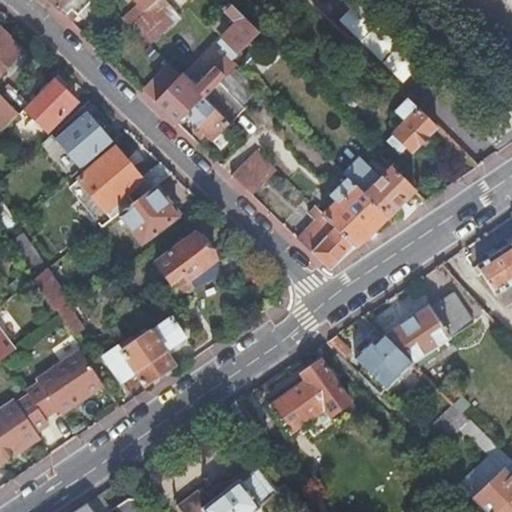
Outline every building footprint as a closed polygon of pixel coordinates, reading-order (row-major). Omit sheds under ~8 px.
[(44,0),(59,14),(60,15),(61,14),(66,9),(71,13),(77,19),(93,3),(89,0),(44,0)] [(159,0),(132,0),(138,5),(122,21),(129,28),(159,0)] [(160,0),(159,0),(129,28),(148,47),(178,20),(166,7),(160,0)] [(332,0),(310,0),(321,11),(332,0)] [(418,65),(355,3),(337,21),(400,83),(418,65)] [(66,9),(61,14),(66,18),(71,13),(66,9)] [(238,57),(258,37),(231,10),(226,15),(236,26),(222,41),(238,57)] [(0,74),(20,52),(0,33),(0,74)] [(244,64),(260,77),(278,55),(262,42),(244,64)] [(230,65),(228,62),(223,62),(194,92),(180,78),(154,105),(175,126),(185,118),(203,102),(235,70),(230,65)] [(165,65),(141,91),(152,100),(175,74),(165,65)] [(241,109),(257,93),(235,70),(203,102),(227,125),(230,127),(245,113),(241,109)] [(76,104),(52,81),(23,110),(32,118),(25,126),(30,131),(38,124),(46,132),(76,104)] [(0,99),(0,133),(17,116),(0,99)] [(210,142),(227,125),(203,102),(185,118),(210,142)] [(412,157),(438,131),(409,102),(395,116),(397,118),(405,126),(397,134),(387,143),(401,157),(407,151),(412,157)] [(79,172),(111,144),(86,114),(54,141),(79,172)] [(389,127),(397,134),(405,126),(397,118),(389,127)] [(511,127),(489,143),(497,156),(511,145),(511,127)] [(171,175),(159,164),(138,178),(114,150),(77,181),(110,221),(118,215),(131,205),(156,186),(171,175)] [(251,198),(276,173),(255,153),(230,178),(251,198)] [(386,221),(414,193),(393,171),(381,182),(358,159),(341,176),(346,182),(354,189),(355,189),(386,221)] [(351,249),(354,252),(386,221),(355,189),(354,189),(346,182),(329,198),(337,207),(324,219),(323,220),(351,249)] [(156,186),(131,205),(118,215),(141,245),(176,218),(167,206),(169,205),(156,186)] [(0,210),(0,228),(5,236),(13,229),(0,210)] [(315,260),(338,262),(351,249),(323,220),(324,219),(316,211),(315,212),(308,218),(315,225),(298,244),(315,260)] [(21,234),(11,244),(16,251),(35,277),(35,278),(43,271),(46,270),(21,234)] [(190,282),(216,262),(194,236),(156,264),(172,285),(184,275),(190,282)] [(511,244),(477,267),(496,295),(511,285),(511,244)] [(35,278),(35,277),(33,279),(57,315),(67,308),(43,271),(35,278)] [(504,308),(511,302),(511,285),(496,295),(504,308)] [(429,308),(382,339),(410,366),(472,325),(453,295),(429,310),(429,308)] [(67,308),(57,315),(72,338),(82,331),(67,308)] [(186,339),(172,319),(121,353),(145,389),(176,368),(165,353),(186,339)] [(0,362),(13,353),(0,334),(0,362)] [(342,347),(334,337),(326,342),(336,353),(342,347)] [(410,366),(382,339),(374,346),(371,343),(353,360),(362,369),(357,374),(378,395),(384,390),(385,391),(410,366)] [(61,416),(104,387),(79,353),(36,382),(38,385),(25,394),(28,397),(16,406),(14,403),(0,412),(0,465),(40,439),(35,432),(48,423),(45,419),(57,411),(61,416)] [(330,418),(350,405),(321,363),(301,376),(305,382),(270,407),(285,430),(284,431),(285,433),(287,432),(289,436),(326,411),(330,418)] [(255,426),(238,402),(224,411),(243,436),(255,426)] [(450,437),(466,416),(450,404),(434,425),(450,437)] [(500,511),(511,501),(511,470),(508,474),(507,473),(473,502),(483,511),(500,511)] [(253,475),(241,483),(239,481),(200,511),(201,511),(256,511),(261,509),(259,507),(271,498),(253,475)] [(511,511),(511,501),(500,511),(511,511)] [(91,511),(86,505),(74,511),(146,511),(138,502),(127,502),(113,511),(91,511)]
